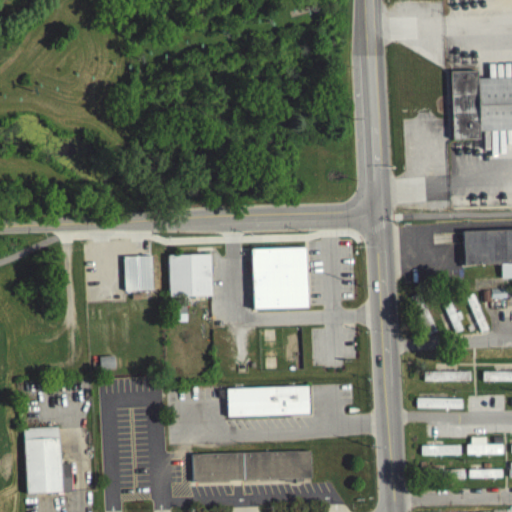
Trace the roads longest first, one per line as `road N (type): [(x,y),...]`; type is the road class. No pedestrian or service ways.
road 1 (residential): [(375,215),(0,230)]
road 2 (tertiary): [(394,511),(377,231)]
road 3 (tertiary): [(377,231),(368,0)]
road 4 (residential): [(380,343),(511,340)]
road 5 (residential): [(511,419),(385,417)]
